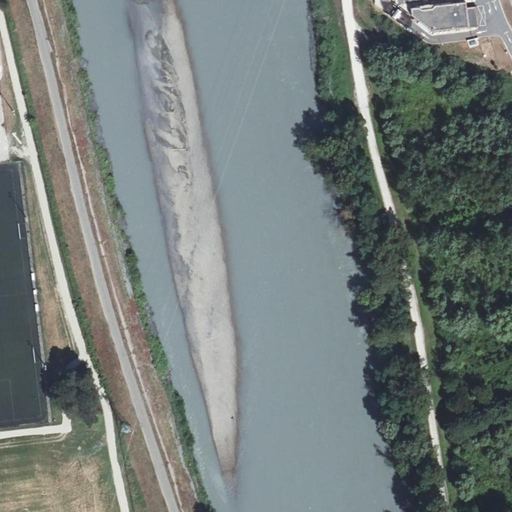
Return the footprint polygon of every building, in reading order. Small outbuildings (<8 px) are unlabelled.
[(472,0),(414,0),(415,11),(436,25),(482,21),(480,3),(472,3),(472,0)] [(36,461),(35,448),(20,450),(21,462),(36,461)] [(52,483),(52,470),(37,471),(38,484),(52,483)] [(94,483),(97,500),(111,498),(108,481),(94,483)] [(27,503),(26,487),(11,488),(12,504),(27,503)] [(110,511),(124,511),(122,501),(109,504),(110,511)]
